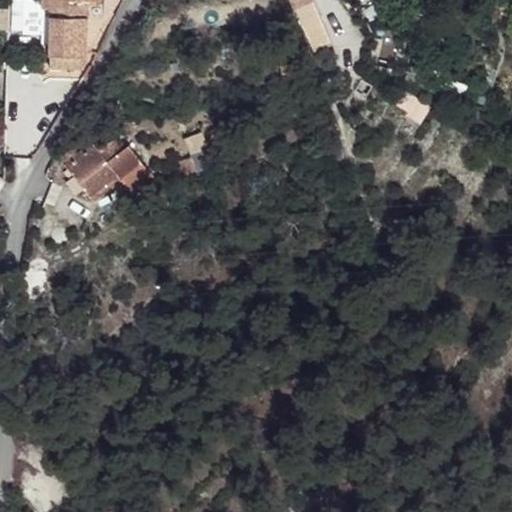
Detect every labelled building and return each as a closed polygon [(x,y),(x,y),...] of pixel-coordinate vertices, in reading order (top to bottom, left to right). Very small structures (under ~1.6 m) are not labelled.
[(43,0),(14,0),(14,30),(24,30),(24,34),(43,34),(43,8),(43,0)] [(43,0),(43,8),(50,8),(50,70),(84,70),(85,56),(87,56),(88,1),(103,1),(102,0),(43,0)] [(333,44),(314,0),(293,0),(315,51),(333,44)] [(292,63),(281,66),(284,80),(296,78),(292,63)] [(429,74),(430,70),(409,65),(405,81),(425,86),(425,89),(439,94),(439,93),(448,96),(452,80),(446,78),(447,75),(439,72),(437,76),(429,74)] [(395,105),(423,119),(430,104),(403,90),(395,105)] [(67,163),(65,165),(75,177),(83,187),(94,201),(122,179),(142,163),(129,146),(119,154),(108,141),(98,149),(92,143),(79,154),(73,147),(61,156),(67,163)] [(191,157),(196,171),(204,168),(199,154),(191,157)] [(184,175),(196,171),(191,157),(179,161),(184,175)] [(153,175),(142,163),(122,179),(132,192),(153,175)] [(75,177),(68,181),(77,192),(83,187),(75,177)] [(295,343),(298,358),(343,345),(339,330),(295,343)]
